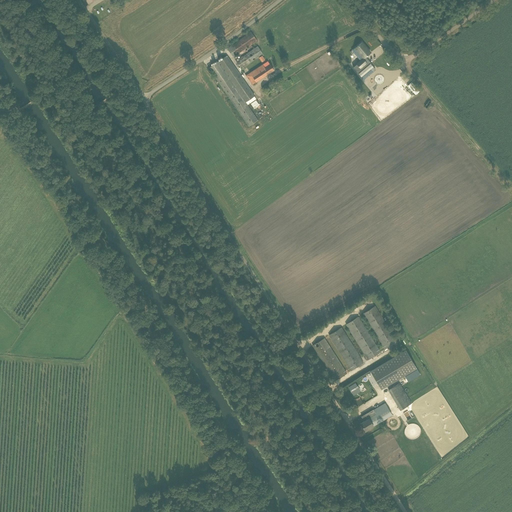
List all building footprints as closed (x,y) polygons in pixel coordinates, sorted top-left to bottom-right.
[(227,49),(233,57),(257,40),(251,32),(227,49)] [(364,58),(370,53),(362,42),(355,48),(364,58)] [(263,54),(257,46),(236,61),(241,69),(247,64),(263,54)] [(218,62),(246,102),(254,96),(227,56),(218,62)] [(357,64),(353,67),(364,79),(376,69),(365,57),(364,58),(363,59),(357,64)] [(258,120),(246,102),(218,62),(209,68),(249,126),(258,120)] [(252,84),(274,70),(270,64),(264,68),(262,65),(246,76),(252,84)] [(363,314),(385,349),(397,342),(375,306),(363,314)] [(358,317),(346,324),(368,360),(380,352),(358,317)] [(351,370),(363,363),(341,327),(329,335),(351,370)] [(335,381),(347,374),(324,338),(312,345),(335,381)] [(370,371),(381,389),(417,368),(406,350),(370,371)] [(420,375),(417,369),(405,376),(408,382),(420,375)] [(355,383),(348,387),(351,392),(358,387),(355,383)] [(388,389),(400,410),(411,403),(399,383),(388,389)] [(364,421),(360,423),(365,431),(376,425),(392,415),(385,403),(364,415),(362,417),(364,421)]
